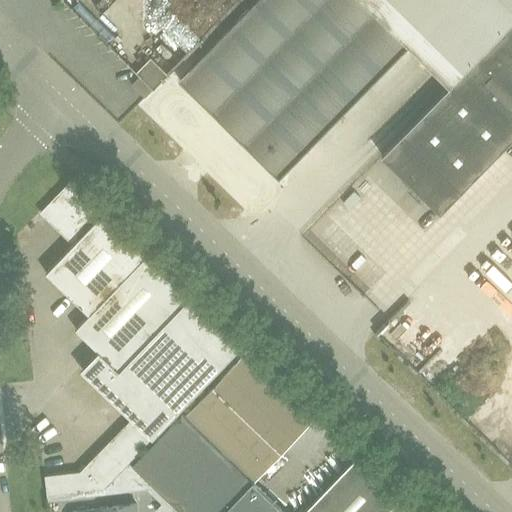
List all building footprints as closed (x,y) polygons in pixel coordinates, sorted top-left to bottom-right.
[(449,84),(382,153),(413,184),(408,188),(421,201),(426,197),(440,211),(511,137),(511,0),(256,0),(181,78),(279,174),(407,43),(449,84)] [(138,72),(155,88),(169,74),(152,57),(138,72)] [(139,75),(131,84),(145,97),(153,89),(139,75)] [(43,211),(76,242),(104,213),(71,182),(43,211)] [(172,279),(161,268),(104,213),(76,242),(47,272),(90,314),(76,329),(100,351),(82,369),(132,417),(80,470),(48,474),(45,474),(48,494),(50,493),(104,487),(154,437),(171,419),(241,346),(172,279)] [(293,511),(295,511),(258,476),(310,421),(242,356),(137,465),(186,511),(293,511)] [(386,511),(399,499),(356,457),(303,511),(386,511)] [(118,475),(120,491),(157,486),(131,461),(118,475)] [(137,511),(137,503),(74,511),(73,511),(137,511)]
